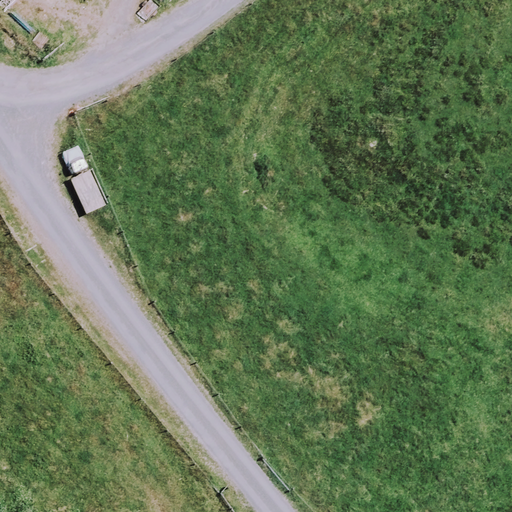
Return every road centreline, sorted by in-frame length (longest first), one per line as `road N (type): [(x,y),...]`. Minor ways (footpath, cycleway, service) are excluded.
road 1 (track): [(282,511),(0,127)]
road 2 (track): [(0,81),(59,89),(125,60),(208,0)]
